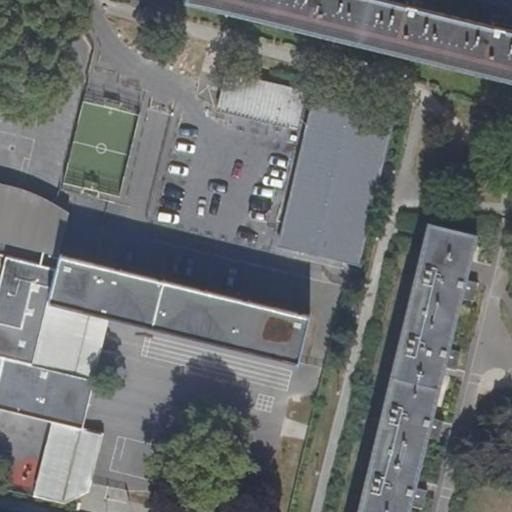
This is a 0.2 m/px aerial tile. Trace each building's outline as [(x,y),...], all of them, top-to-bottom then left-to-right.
[(0,0),(0,7),(9,10),(11,0),(0,0)] [(511,30),(507,29),(487,24),(420,9),(401,4),(385,0),(186,0),(186,2),(511,81),(511,30)] [(420,9),(422,0),(402,0),(401,4),(420,9)] [(507,29),(510,19),(489,14),(487,24),(507,29)] [(296,129),(305,92),(223,72),(215,111),(296,129)] [(357,269),(394,121),(314,101),(277,248),(357,269)] [(32,366),(47,303),(108,318),(226,346),(296,363),(307,318),(194,290),(133,275),(58,257),(57,261),(41,257),(51,213),(36,203),(22,197),(7,193),(0,190),(0,410),(51,423),(82,430),(93,380),(32,366)] [(407,511),(409,505),(414,487),(426,439),(430,418),(443,369),(447,351),(460,301),(464,281),(475,240),(428,228),(407,314),(384,411),(360,504),(358,511),(407,511)] [(471,303),(475,284),(464,281),(460,301),(471,303)] [(93,380),(108,318),(47,303),(32,366),(93,380)] [(454,372),(458,353),(447,351),(443,369),(454,372)] [(437,442),(442,421),(430,418),(426,439),(437,442)] [(82,430),(51,423),(33,499),(66,506),(90,494),(93,485),(103,435),(82,430)] [(420,508),(425,490),(414,487),(409,505),(420,508)]
